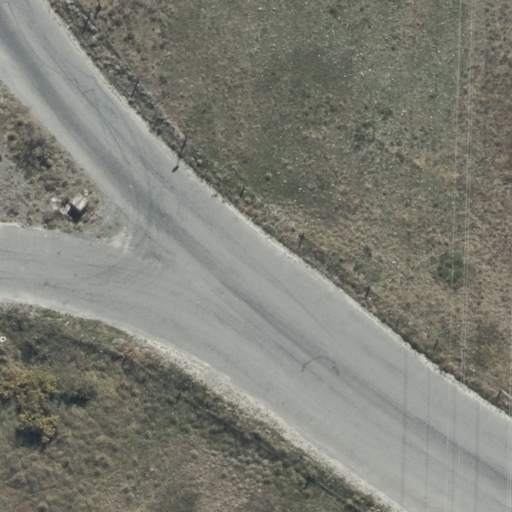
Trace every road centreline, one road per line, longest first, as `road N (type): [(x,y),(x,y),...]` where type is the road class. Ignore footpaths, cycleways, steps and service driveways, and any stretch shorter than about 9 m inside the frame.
road 1 (track): [(0,266),(226,314),(151,190),(13,0)]
road 2 (track): [(226,314),(511,480)]
